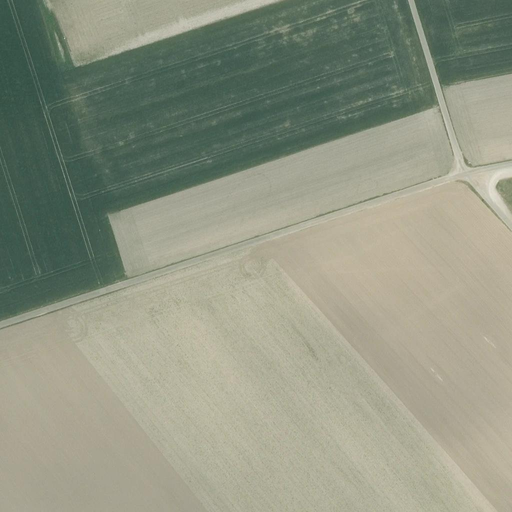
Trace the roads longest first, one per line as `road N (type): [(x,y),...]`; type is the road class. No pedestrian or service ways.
road 1 (unclassified): [(0,326),(463,174)]
road 2 (unclassified): [(410,0),(463,174)]
